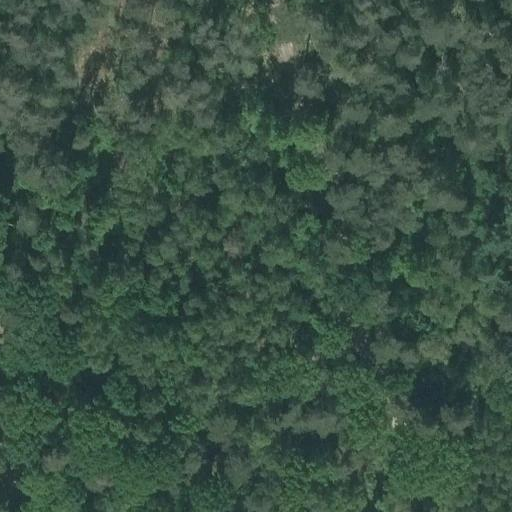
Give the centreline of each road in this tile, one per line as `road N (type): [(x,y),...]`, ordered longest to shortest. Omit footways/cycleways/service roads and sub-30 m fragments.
road 1 (track): [(437,511),(268,0)]
road 2 (track): [(376,330),(0,472)]
